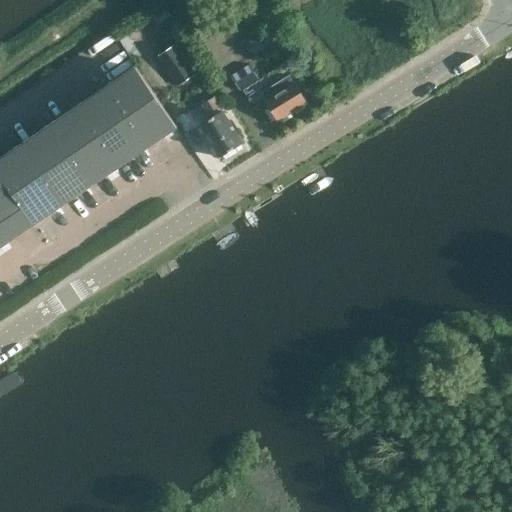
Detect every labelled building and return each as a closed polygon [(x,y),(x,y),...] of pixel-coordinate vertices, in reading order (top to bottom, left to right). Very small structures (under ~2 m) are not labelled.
[(285,0),(303,30),(312,24),(304,10),(307,8),(308,10),(316,5),(315,3),(320,0),(285,0)] [(250,62),(233,74),(243,88),(260,75),(250,62)] [(0,247),(33,225),(62,205),(64,204),(91,186),(93,184),(120,166),(122,165),(149,147),(150,146),(178,127),(176,125),(136,65),(108,84),(106,85),(79,103),(77,104),(51,123),(49,124),(22,142),(20,144),(0,157),(0,247)] [(289,76),(261,94),(278,122),(307,104),(289,76)] [(203,104),(212,118),(201,125),(221,157),(243,144),(215,97),(203,104)]
